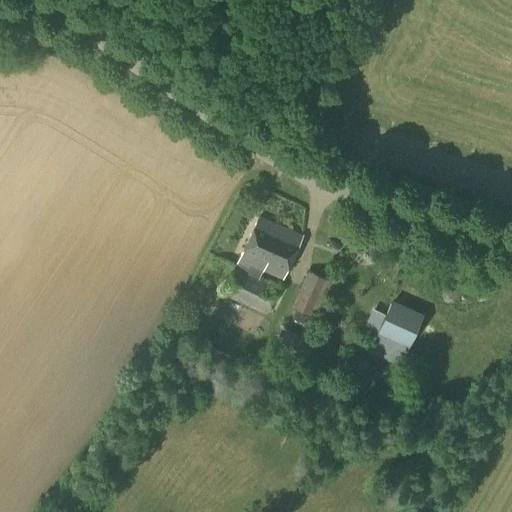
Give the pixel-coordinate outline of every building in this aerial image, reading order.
[(282,279),(301,236),(258,216),(223,295),(266,314),(279,286),(257,276),(260,269),(282,279)] [(333,296),(339,284),(307,270),(291,308),(295,310),(291,319),(311,328),(315,318),(317,318),(328,294),(333,296)] [(398,365),(420,314),(392,301),(369,352),(398,365)] [(307,363),(316,343),(286,328),(276,349),(307,363)] [(352,382),(364,360),(349,352),(338,374),(352,382)]
